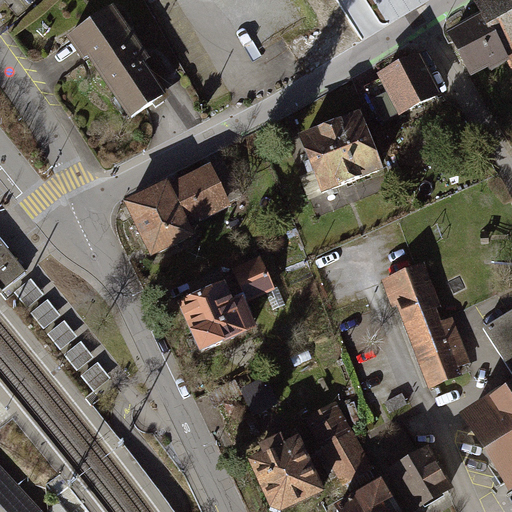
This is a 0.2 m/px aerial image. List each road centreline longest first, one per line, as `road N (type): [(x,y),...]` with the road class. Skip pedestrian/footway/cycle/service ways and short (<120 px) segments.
road 1 (residential): [(425,20),(262,113),(84,200)]
road 2 (residential): [(232,511),(84,200)]
road 3 (residential): [(511,177),(425,20)]
